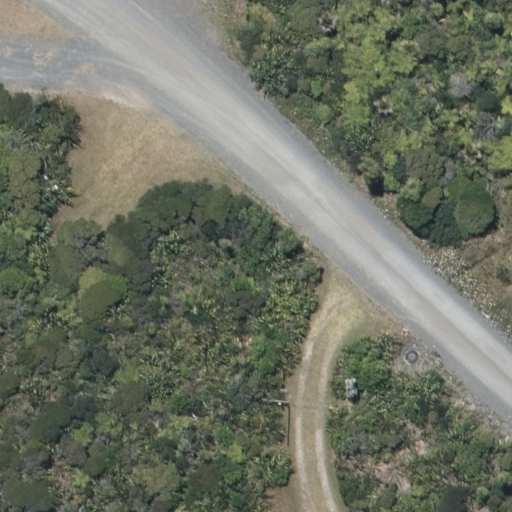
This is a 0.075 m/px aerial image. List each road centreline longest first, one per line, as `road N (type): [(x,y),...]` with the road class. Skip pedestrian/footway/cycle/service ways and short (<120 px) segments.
road 1 (unclassified): [(511,414),(349,266),(224,170),(51,0)]
road 2 (track): [(328,511),(301,405),(349,266)]
